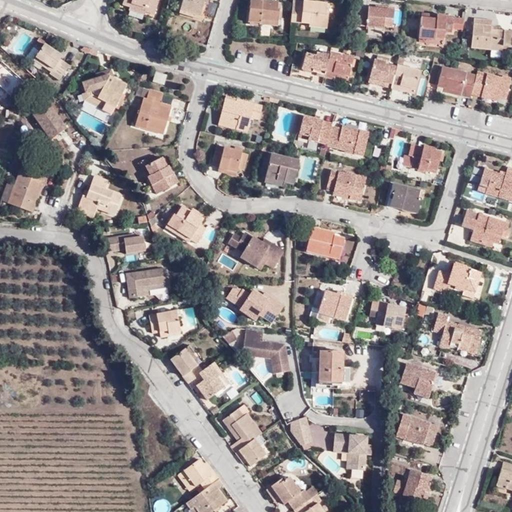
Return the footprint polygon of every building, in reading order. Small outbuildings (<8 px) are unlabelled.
[(144,11),(143,15),(151,18),(157,0),(121,0),(119,7),(128,10),(130,6),(144,11)] [(206,0),(181,0),(179,7),(198,13),(202,2),(206,3),(206,0)] [(278,1),(263,0),(248,0),(247,23),(260,25),(261,20),(276,21),(278,1)] [(327,3),(293,1),(291,22),(309,24),(309,27),(326,30),(328,15),(325,14),(327,3)] [(140,23),(143,15),(144,11),(130,6),(128,10),(126,17),(140,23)] [(198,13),(179,7),(178,12),(197,18),(198,13)] [(394,26),(394,9),(370,7),(370,9),(360,8),(360,25),(385,27),(385,25),(394,26)] [(454,30),(455,17),(447,16),(447,13),(438,12),(438,18),(423,17),(421,40),(438,41),(438,37),(445,37),(444,29),(454,30)] [(511,44),(511,29),(493,27),(494,18),(474,17),(471,47),(506,50),(506,44),(511,44)] [(59,61),(61,57),(63,53),(45,43),(35,60),(53,70),(52,73),(62,79),(72,64),(65,60),(63,63),(59,61)] [(324,74),(328,54),(320,52),(320,55),(315,53),(314,56),(304,54),(301,69),(324,74)] [(324,74),(327,74),(328,70),(333,55),(328,54),(324,74)] [(339,56),(333,55),(328,70),(327,74),(347,79),(352,56),(340,54),(339,56)] [(381,86),(393,89),(399,66),(399,65),(395,65),(394,69),(383,66),(384,63),(372,60),(368,77),(383,81),(381,86)] [(399,66),(393,89),(399,91),(401,86),(415,90),(420,71),(399,65),(399,66)] [(472,94),(476,76),(441,68),(436,93),(458,97),(457,95),(471,98),(472,94)] [(105,102),(115,107),(126,85),(113,79),(110,69),(102,72),(103,76),(105,79),(100,81),(99,78),(83,84),(86,93),(90,92),(91,96),(90,97),(91,102),(102,107),(105,102)] [(156,73),(153,82),(164,85),(166,76),(156,73)] [(474,95),(480,74),(477,73),(476,76),(472,94),(474,95)] [(501,78),(480,74),(474,95),(484,97),(485,92),(506,97),(510,79),(501,77),(501,78)] [(367,83),(381,86),(383,81),(368,77),(367,83)] [(401,86),(399,91),(414,95),(415,90),(401,86)] [(135,127),(145,130),(146,125),(164,129),(171,104),(161,101),(163,94),(149,91),(147,98),(144,97),(135,127)] [(111,115),(115,107),(105,102),(102,107),(91,102),(90,97),(91,96),(90,92),(86,93),(82,95),(84,102),(111,115)] [(505,102),(506,97),(485,92),(484,97),(505,102)] [(262,107),(237,100),(235,104),(225,101),(219,122),(239,128),(239,131),(248,134),(252,119),(259,120),(262,107)] [(32,115),(37,122),(49,138),(50,139),(65,127),(47,103),(32,115)] [(298,135),(303,117),(297,116),(292,133),(298,135)] [(327,146),(331,127),(322,125),(322,122),(303,117),(298,135),(308,138),(307,141),(327,146)] [(49,138),(37,122),(35,124),(46,139),(49,138)] [(218,125),(239,131),(239,128),(219,122),(218,125)] [(146,125),(145,130),(162,135),(164,129),(146,125)] [(331,148),(336,128),(331,127),(327,146),(326,147),(331,148)] [(395,130),(386,127),(384,138),(392,141),(394,134),(395,130)] [(356,133),(336,128),(331,148),(345,151),(344,154),(364,159),(370,133),(358,130),(356,133)] [(413,156),(409,167),(427,172),(428,169),(437,172),(442,152),(412,145),(409,156),(413,156)] [(228,168),(238,171),(238,169),(242,154),(242,152),(217,146),(212,166),(219,167),(219,169),(228,171),(228,168)] [(242,154),(238,169),(246,170),(250,156),(242,154)] [(264,179),(284,183),(293,186),(300,161),(270,154),(264,179)] [(401,165),(409,167),(413,156),(409,156),(408,158),(404,156),(401,165)] [(141,171),(149,166),(145,159),(137,164),(141,171)] [(171,176),(174,174),(169,165),(166,167),(161,159),(149,166),(141,171),(146,180),(147,179),(157,195),(176,184),(171,176)] [(36,200),(38,201),(48,174),(33,168),(32,171),(23,168),(17,183),(10,202),(31,211),(36,200)] [(237,177),(238,171),(228,168),(228,171),(219,169),(219,172),(237,177)] [(486,188),(484,193),(511,201),(511,169),(507,168),(504,176),(484,169),(478,185),(486,188)] [(349,195),(349,199),(360,202),(366,177),(348,174),(348,175),(330,170),(325,189),(333,191),(349,195)] [(95,177),(89,193),(87,198),(83,197),(79,209),(95,216),(98,210),(116,218),(123,198),(106,191),(109,183),(95,177)] [(282,188),(284,183),(264,179),(263,183),(282,188)] [(10,202),(17,183),(10,181),(3,199),(10,202)] [(391,208),(404,211),(405,209),(419,211),(422,196),(419,196),(419,190),(392,184),(389,199),(392,200),(391,208)] [(332,195),(349,199),(349,195),(333,191),(332,195)] [(203,220),(190,211),(182,206),(175,217),(173,215),(166,225),(195,244),(205,229),(199,225),(203,220)] [(192,208),(190,211),(203,220),(205,217),(192,208)] [(94,220),(95,216),(79,209),(78,214),(94,220)] [(508,223),(466,210),(462,224),(474,228),(470,240),(481,243),(482,238),(493,241),(498,243),(501,235),(506,237),(507,231),(506,230),(508,223)] [(330,233),(311,229),(306,250),(312,251),(311,255),(328,258),(329,253),(339,255),(342,240),(329,237),(330,233)] [(275,251),(262,243),(245,234),(242,239),(234,234),(229,245),(243,253),(253,259),(251,264),(262,270),(265,264),(275,270),(284,253),(284,252),(277,247),(275,251)] [(113,239),(115,253),(125,251),(126,256),(145,252),(142,237),(134,239),(124,241),(123,237),(113,239)] [(491,246),(493,241),(482,238),(481,243),(491,246)] [(104,241),(107,254),(115,253),(113,239),(104,241)] [(265,240),(262,243),(275,251),(277,247),(265,240)] [(253,259),(243,253),(241,258),(251,264),(253,259)] [(480,275),(452,265),(449,275),(438,271),(432,288),(445,293),(448,286),(463,291),(461,295),(472,299),(480,275)] [(129,298),(144,297),(142,287),(166,285),(164,270),(126,274),(129,298)] [(147,291),(166,289),(166,285),(142,287),(144,297),(147,296),(147,291)] [(271,303),(261,296),(251,290),(248,295),(241,290),(230,289),(225,297),(240,307),(242,305),(251,310),(247,315),(254,320),(259,314),(271,323),(283,306),(274,299),(271,303)] [(263,292),(261,296),(271,303),(274,299),(263,292)] [(342,292),(339,298),(350,302),(353,296),(342,292)] [(350,302),(339,298),(325,293),(319,310),(335,318),(333,321),(343,325),(350,302)] [(404,317),(405,309),(372,301),(369,317),(377,318),(375,326),(387,329),(388,325),(408,329),(411,317),(404,317)] [(240,307),(238,309),(247,315),(251,310),(242,305),(240,307)] [(335,318),(319,310),(317,315),(333,321),(335,318)] [(182,331),(179,312),(152,318),(154,333),(163,333),(162,337),(171,337),(171,332),(182,331)] [(460,346),(475,351),(481,331),(454,324),(456,315),(449,313),(447,317),(438,314),(433,331),(443,334),(440,346),(450,349),(452,340),(461,343),(460,346)] [(261,341),(262,332),(246,330),(245,330),(243,348),(250,356),(270,358),(273,374),(288,371),(284,344),(261,341)] [(229,345),(236,340),(231,333),(223,338),(229,345)] [(342,343),(348,344),(351,335),(344,334),(342,343)] [(474,356),(475,351),(460,346),(461,343),(452,340),(450,349),(474,356)] [(189,346),(185,349),(194,361),(198,358),(189,346)] [(185,349),(172,358),(190,381),(205,371),(199,364),(197,365),(194,361),(185,349)] [(342,354),(320,353),(317,390),(348,392),(350,368),(341,368),(342,354)] [(233,384),(217,363),(213,365),(223,377),(220,379),(227,388),(233,384)] [(414,392),(429,397),(433,383),(435,384),(439,374),(407,364),(399,386),(415,390),(414,392)] [(206,388),(203,391),(209,400),(227,388),(220,379),(223,377),(213,365),(205,371),(190,381),(195,388),(202,383),(206,388)] [(195,388),(199,394),(203,391),(206,388),(202,383),(195,388)] [(427,402),(429,397),(414,392),(412,397),(427,402)] [(238,452),(257,438),(263,434),(247,413),(244,416),(239,411),(225,421),(234,434),(239,431),(244,438),(240,441),(233,446),(238,452)] [(441,427),(405,415),(398,435),(409,439),(411,435),(436,444),(441,427)] [(290,423),(290,428),(291,431),(294,436),(301,444),(311,441),(305,418),(291,423),(290,423)] [(300,445),(301,444),(294,436),(291,431),(290,428),(290,431),(300,445)] [(239,431),(234,434),(240,441),(244,438),(239,431)] [(351,453),(349,469),(364,470),(366,437),(334,434),(333,448),(347,449),(347,453),(351,453)] [(238,452),(245,461),(247,459),(253,466),(269,454),(257,438),(238,452)] [(201,482),(206,488),(220,478),(211,464),(207,466),(201,458),(184,470),(195,486),(201,482)] [(427,492),(429,486),(433,476),(412,469),(408,482),(398,479),(392,490),(421,501),(424,491),(427,492)] [(189,491),(195,486),(184,470),(178,474),(189,491)] [(511,478),(511,477),(504,475),(501,484),(509,487),(510,483),(511,478)] [(206,488),(186,503),(190,509),(189,511),(212,511),(227,502),(219,489),(225,485),(220,478),(206,488)] [(290,503),(295,510),(310,499),(304,491),(301,492),(291,478),(284,482),(282,481),(273,487),(285,502),(287,505),(290,503)] [(310,499),(318,494),(313,486),(304,491),(310,499)] [(433,487),(429,486),(427,492),(424,491),(421,501),(426,503),(433,487)] [(266,493),(277,505),(285,502),(273,487),(266,493)] [(322,501),(318,494),(310,499),(315,506),(318,504),(322,501)] [(310,499),(295,510),(296,511),(323,511),(318,504),(315,506),(310,499)]
